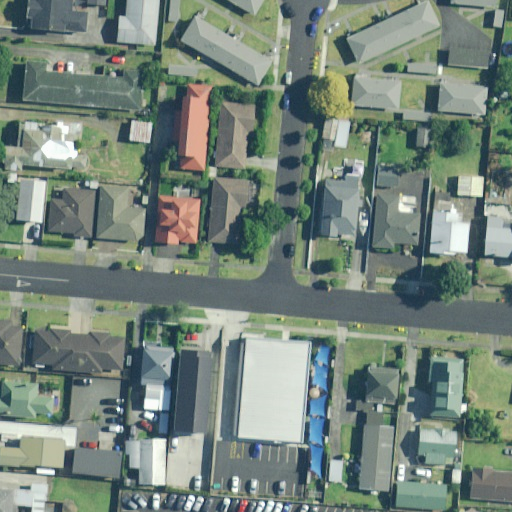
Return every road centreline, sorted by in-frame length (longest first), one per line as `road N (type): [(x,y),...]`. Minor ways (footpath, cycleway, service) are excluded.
road 1 (residential): [(305,0),(280,299)]
road 2 (residential): [(0,274),(280,299)]
road 3 (residential): [(280,299),(511,319)]
